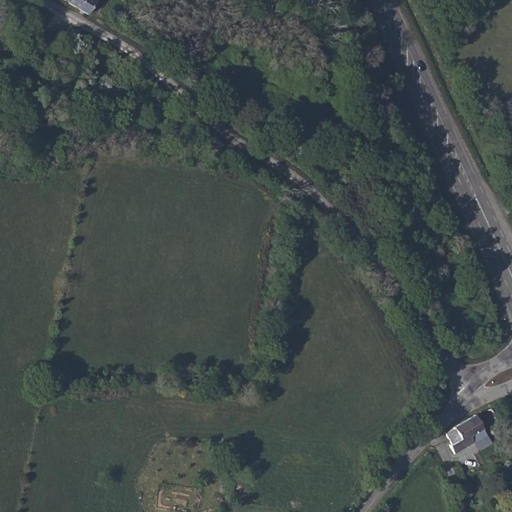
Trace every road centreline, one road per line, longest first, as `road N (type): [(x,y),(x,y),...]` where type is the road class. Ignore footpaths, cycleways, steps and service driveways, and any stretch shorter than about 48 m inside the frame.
road 1 (unclassified): [(466,394),(334,216),(283,169),(222,135),(148,65),(35,0)]
road 2 (secondary): [(511,283),(381,0)]
road 3 (unclassified): [(466,394),(360,511)]
